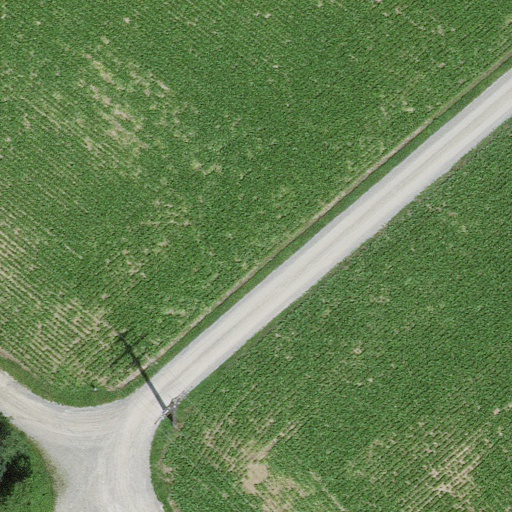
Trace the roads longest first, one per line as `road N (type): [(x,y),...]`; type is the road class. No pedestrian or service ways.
road 1 (track): [(511,83),(343,226),(97,456)]
road 2 (track): [(97,456),(0,381)]
